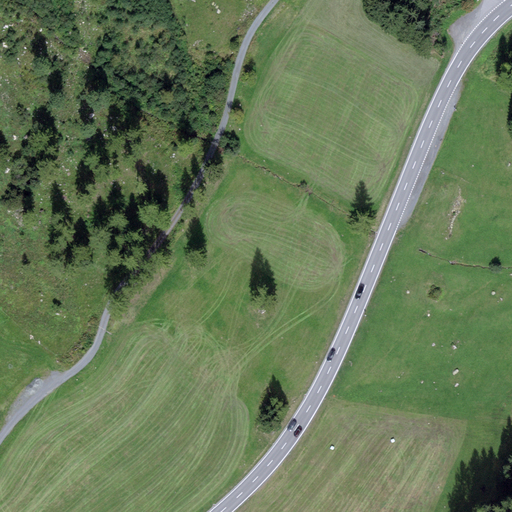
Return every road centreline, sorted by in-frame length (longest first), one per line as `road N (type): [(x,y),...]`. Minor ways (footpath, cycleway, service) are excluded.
road 1 (primary): [(511,5),(473,43),(448,85),(310,406),(220,511)]
road 2 (track): [(0,439),(94,346),(110,301),(181,209),(227,116),(247,35),(273,0)]
